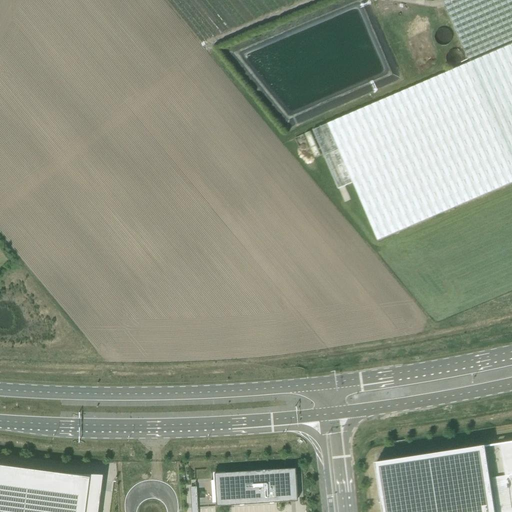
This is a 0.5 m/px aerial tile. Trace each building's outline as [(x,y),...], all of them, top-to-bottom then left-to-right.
[(474,62),(313,131),(338,189),(353,183),(378,241),(511,183),(511,0),(441,0),(467,61),(511,41),(511,45),(474,61),(474,62)] [(464,61),(464,58),(464,56),(463,55),(461,52),(458,50),(456,49),(454,49),(451,50),(448,52),(447,55),(446,56),(446,58),(447,62),(449,65),(452,67),(456,68),(459,67),(461,65),(463,62),(464,61)] [(511,511),(511,444),(376,465),(382,511),(511,511)] [(83,511),(88,479),(0,467),(0,511),(83,511)] [(261,474),(213,477),(215,503),(220,503),(290,498),(290,494),(293,494),(292,486),(289,486),(289,483),(294,482),(293,472),(263,474),(263,471),(260,472),(261,474)]
